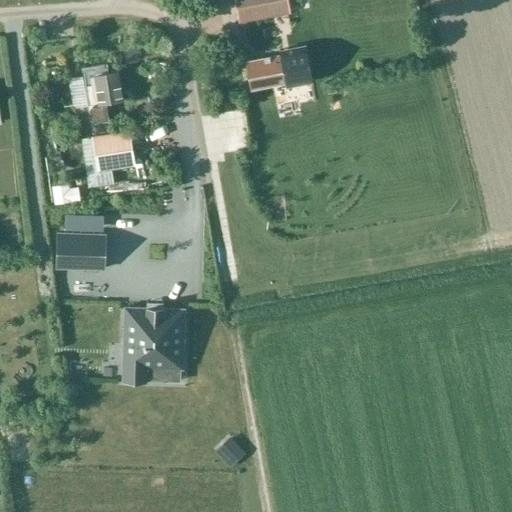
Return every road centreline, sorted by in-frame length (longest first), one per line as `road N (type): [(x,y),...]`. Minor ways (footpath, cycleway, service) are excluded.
road 1 (residential): [(0,16),(127,7),(155,13),(178,31),(193,105)]
road 2 (track): [(234,344),(266,511)]
